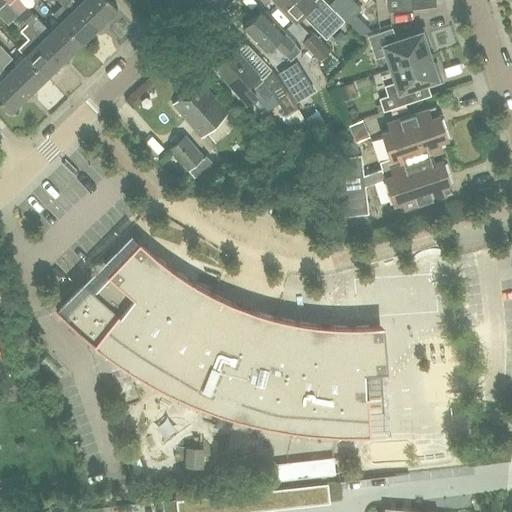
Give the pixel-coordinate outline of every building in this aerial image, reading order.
[(82,43),(100,26),(80,5),(75,0),(56,0),(62,6),(54,14),(62,23),(82,43)] [(75,0),(80,5),(100,26),(119,8),(110,0),(75,0)] [(331,8),(329,6),(323,0),(313,0),(314,0),(313,0),(275,0),(296,21),(302,14),(314,26),(331,8)] [(335,0),(329,6),(331,8),(347,23),(356,14),(361,9),(351,0),(335,0)] [(388,0),(390,12),(413,9),(412,0),(388,0)] [(19,14),(28,22),(64,60),(82,43),(62,23),(51,33),(27,7),(19,14)] [(243,28),(266,51),(274,44),(290,61),(301,50),(262,10),(243,28)] [(356,14),(347,23),(359,36),(372,30),(356,14)] [(18,48),(26,57),(46,77),(64,60),(28,22),(19,30),(28,39),(18,48)] [(392,68),(430,55),(428,47),(432,46),(427,33),(423,34),(422,32),(397,40),(393,28),(369,36),(376,58),(388,54),(392,68)] [(319,61),(330,50),(312,31),(301,43),(319,61)] [(252,91),(262,81),(277,98),(287,116),(298,109),(287,89),(278,78),(271,70),(261,79),(259,77),(235,49),(234,50),(229,48),(221,55),(222,61),(215,67),(248,104),(257,97),(252,91)] [(430,55),(392,68),(397,82),(385,86),(389,95),(380,98),(385,111),(409,103),(405,90),(438,79),(438,76),(441,75),(437,62),(433,63),(430,55)] [(26,57),(9,74),(29,95),(46,77),(26,57)] [(296,102),(314,91),(296,61),(278,73),(296,102)] [(9,74),(0,65),(0,102),(10,113),(29,95),(9,74)] [(203,137),(230,113),(200,80),(174,104),(203,137)] [(386,179),(395,204),(403,202),(405,209),(452,193),(445,172),(440,160),(436,161),(433,154),(444,150),(441,143),(446,141),(442,128),(434,106),(388,122),(390,129),(382,132),(391,158),(380,161),(383,168),(364,174),(362,156),(359,156),(340,158),(334,159),(332,159),(335,188),(337,204),(339,217),(339,218),(369,214),(366,186),(365,185),(386,178),(386,179)] [(356,143),(370,137),(363,121),(349,127),(356,143)] [(190,170),(205,157),(187,135),(171,149),(190,170)] [(290,163),(323,158),(319,143),(277,149),(290,163)] [(33,202),(53,223),(68,209),(61,201),(70,192),(77,199),(95,181),(76,161),(33,202)] [(215,294),(208,291),(197,285),(191,281),(184,276),(177,272),(164,263),(156,256),(148,248),(140,241),(108,274),(110,276),(94,292),(85,284),(60,310),(59,310),(57,311),(79,332),(108,356),(115,365),(119,362),(124,366),(130,370),(139,376),(146,380),(166,391),(173,400),(175,396),(206,408),(206,412),(218,412),(237,418),(247,424),(248,421),(266,425),(267,430),(279,428),(311,432),(312,436),(324,433),(341,434),(352,438),(354,434),(370,434),(369,395),(366,395),(365,372),(381,371),(378,328),(379,328),(379,325),(367,326),(356,326),(344,326),(332,326),(324,325),(312,324),(299,322),(292,320),(278,318),(274,316),(263,313),(247,308),(236,304),(230,301),(223,298),(215,294)] [(0,380),(11,376),(3,350),(0,350),(0,380)] [(334,472),(333,459),(271,466),(272,479),(268,480),(339,472),(334,472)]
